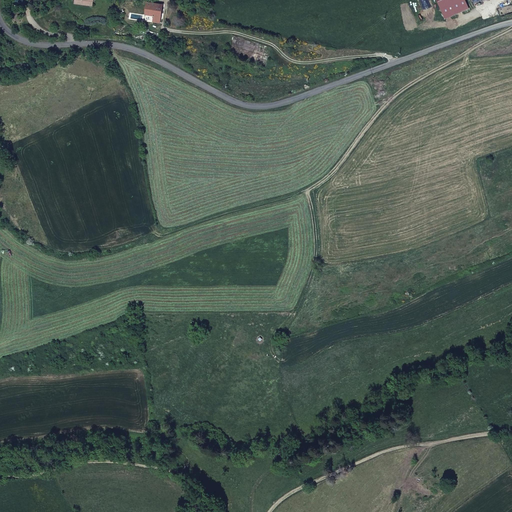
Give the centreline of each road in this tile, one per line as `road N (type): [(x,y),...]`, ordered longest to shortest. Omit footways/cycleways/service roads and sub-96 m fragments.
road 1 (secondary): [(0,20),(42,45),(134,50),(252,106),(292,100),(511,22)]
road 2 (track): [(271,511),(320,476),(371,457),(511,430)]
road 3 (unknown): [(405,59),(300,64),(238,35),(160,29)]
road 4 (track): [(213,511),(195,487),(157,475),(73,471),(0,489)]
